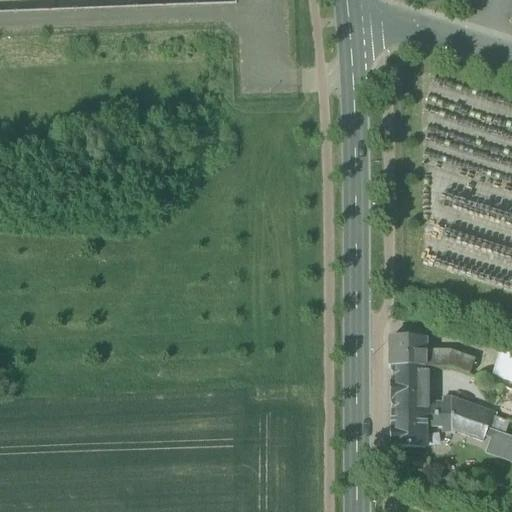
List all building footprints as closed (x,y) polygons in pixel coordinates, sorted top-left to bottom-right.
[(391,372),(426,372),(426,356),(426,345),(405,345),(405,341),(390,341),(390,372),(391,372)] [(492,374),(511,380),(511,360),(498,355),(492,374)] [(450,357),(426,356),(426,372),(450,372),(450,357)] [(450,357),(450,372),(466,378),(471,364),(450,357)] [(426,387),(426,372),(391,372),(391,387),(426,387)] [(390,419),(425,419),(426,408),(426,387),(391,387),(390,387),(390,406),(390,419)] [(442,408),(426,408),(425,419),(451,419),(451,405),(452,406),(451,403),(442,403),(442,408)] [(491,420),(452,406),(451,405),(451,419),(487,432),(491,420)] [(425,451),(426,431),(425,419),(390,419),(390,432),(389,432),(389,452),(425,451)] [(484,441),(487,432),(451,419),(425,419),(426,431),(441,431),(442,436),(452,436),(452,434),(482,445),(484,441)] [(491,442),(511,448),(511,441),(487,432),(484,441),(491,443),(491,442)] [(486,457),(511,465),(511,448),(491,442),(491,443),(486,457)]
